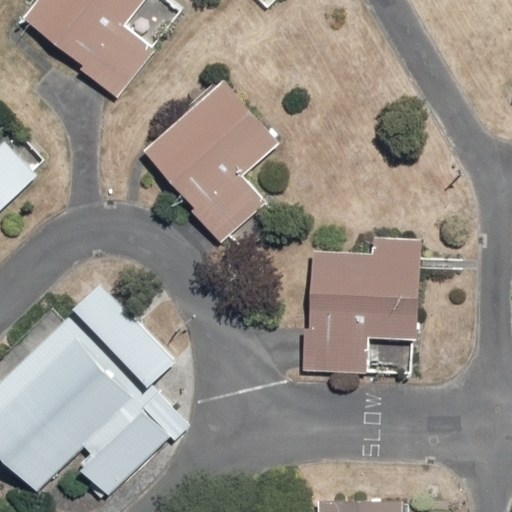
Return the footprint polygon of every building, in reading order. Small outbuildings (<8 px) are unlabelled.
[(175,0),(41,0),(29,15),(123,94),(191,13),(175,0)] [(237,77),(153,146),(232,243),(280,204),(255,173),(292,144),(237,77)] [(0,138),(0,220),(50,173),(19,140),(10,149),(0,138)] [(313,327),(312,365),(385,368),(386,337),(429,338),(432,236),(386,235),(386,252),(324,250),(322,327),(313,327)] [(114,283),(0,384),(0,491),(22,473),(42,495),(81,460),(113,495),(195,422),(161,383),(185,362),(114,283)] [(404,511),(405,503),(330,504),(330,511),(404,511)]
